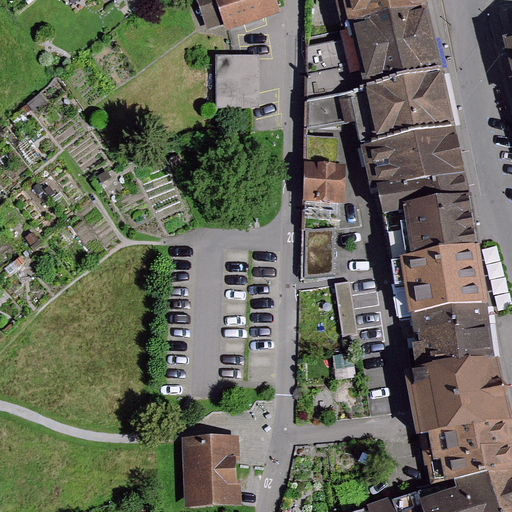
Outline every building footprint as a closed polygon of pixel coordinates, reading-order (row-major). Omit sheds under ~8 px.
[(275,0),(220,0),(232,33),(281,15),(275,0)] [(333,0),(334,2),(342,38),(428,16),(424,0),(333,0)] [(428,16),(342,38),(356,97),(442,79),(428,16)] [(356,97),(342,38),(308,46),(307,107),(356,97)] [(261,62),(218,62),(219,111),(262,110),(261,62)] [(356,97),(307,107),(307,136),(364,128),(368,150),(456,135),(442,79),(356,97)] [(456,135),(368,150),(378,195),(466,181),(456,135)] [(307,141),(306,169),(337,171),(338,142),(307,141)] [(337,171),(306,169),(305,207),(344,208),(345,171),(337,171)] [(471,204),(466,181),(378,195),(386,219),(471,204)] [(480,256),(471,204),(386,219),(396,269),(480,256)] [(334,231),(306,234),(305,281),(333,278),(334,231)] [(480,256),(396,269),(403,325),(411,325),(487,312),(480,256)] [(487,312),(411,325),(414,342),(490,328),(487,312)] [(414,342),(411,343),(416,379),(497,363),(490,328),(414,342)] [(497,363),(416,379),(408,380),(417,425),(421,445),(510,427),(506,406),(497,363)] [(511,436),(510,427),(421,445),(428,487),(453,484),(511,477),(511,436)] [(227,447),(187,447),(186,511),(239,511),(239,447),(227,447)] [(511,511),(511,477),(453,484),(425,496),(432,511),(511,511)] [(432,511),(425,496),(398,501),(401,511),(432,511)] [(401,511),(398,501),(375,510),(375,511),(401,511)]
